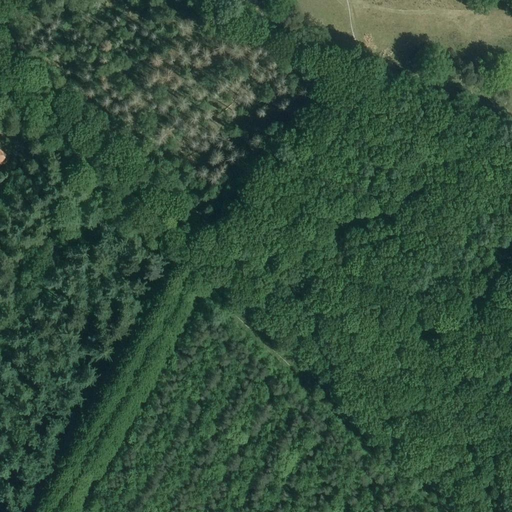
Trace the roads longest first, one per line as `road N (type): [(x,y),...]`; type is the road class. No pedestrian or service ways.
road 1 (tertiary): [(465,511),(194,260)]
road 2 (unclassified): [(48,511),(194,260)]
road 3 (tertiary): [(194,260),(0,82)]
road 4 (track): [(326,132),(194,260)]
